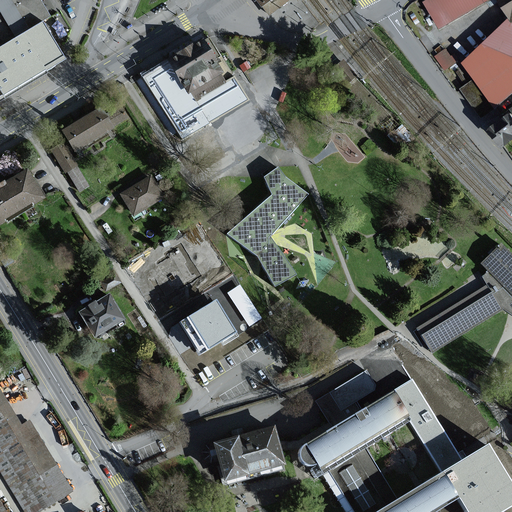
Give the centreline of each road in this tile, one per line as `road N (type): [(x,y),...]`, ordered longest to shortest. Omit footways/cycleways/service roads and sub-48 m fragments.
road 1 (tertiary): [(135,511),(0,289)]
road 2 (tertiary): [(220,3),(0,133)]
road 3 (residential): [(178,420),(187,431),(314,392),(404,339)]
road 4 (unclassified): [(382,7),(511,172)]
road 5 (tertiary): [(220,3),(305,42),(373,12)]
